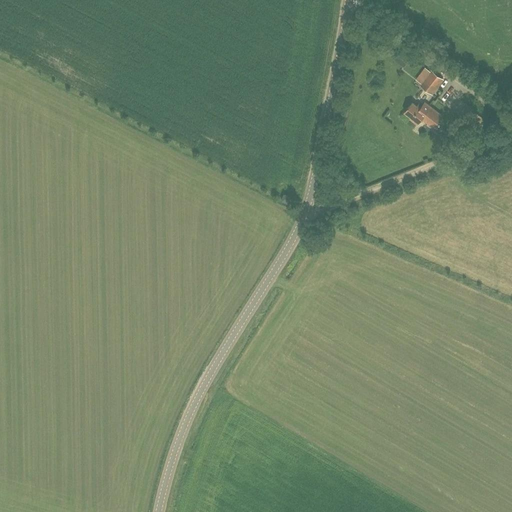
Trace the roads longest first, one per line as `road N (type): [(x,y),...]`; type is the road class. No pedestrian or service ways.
road 1 (tertiary): [(159,511),(194,406),(306,211),(349,0)]
road 2 (track): [(511,135),(302,220)]
road 3 (unclassified): [(511,118),(349,0)]
